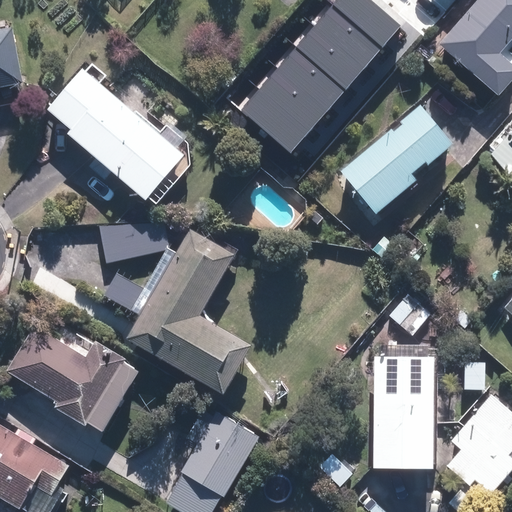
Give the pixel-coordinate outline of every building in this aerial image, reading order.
[(372,0),(337,0),(333,4),(382,47),(401,25),(372,0)] [(511,34),(511,0),(473,0),(432,47),(491,99),(511,75),(492,58),(511,34)] [(333,4),(315,26),(364,68),(382,47),(333,4)] [(315,26),(297,46),(347,88),(364,68),(315,26)] [(0,94),(18,92),(8,35),(0,36),(0,94)] [(347,88),(297,46),(278,67),(328,110),(347,88)] [(328,110),(278,67),(260,89),(309,132),(328,110)] [(178,164),(79,76),(41,117),(64,138),(60,142),(137,210),(178,164)] [(309,132),(260,89),(241,111),(291,153),(309,132)] [(444,148),(412,109),(392,126),(394,129),(386,135),(384,132),(332,175),(369,219),(408,186),(403,179),(415,168),(417,170),(444,148)] [(511,110),(499,125),(506,132),(482,158),(511,185),(511,110)] [(163,250),(159,225),(97,228),(102,266),(163,250)] [(389,247),(365,226),(354,239),(377,260),(389,247)] [(229,258),(184,232),(171,254),(163,250),(142,286),(115,271),(98,300),(132,320),(119,342),(213,397),(242,348),(193,319),(229,258)] [(429,315),(405,293),(385,315),(409,337),(429,315)] [(511,295),(499,310),(511,321),(511,295)] [(30,329),(1,374),(50,406),(46,411),(75,430),(79,425),(95,435),(132,379),(114,367),(116,363),(88,345),(78,360),(30,329)] [(426,361),(366,360),(364,471),(423,472),(426,361)] [(480,365),(460,364),(459,393),(479,393),(480,365)] [(511,465),(511,420),(486,397),(445,442),(455,451),(439,468),(463,489),(468,483),(484,496),(511,465)] [(171,511),(210,511),(254,438),(213,415),(160,505),(171,511)] [(64,469),(0,430),(0,506),(9,511),(10,511),(26,488),(45,500),(64,469)]
